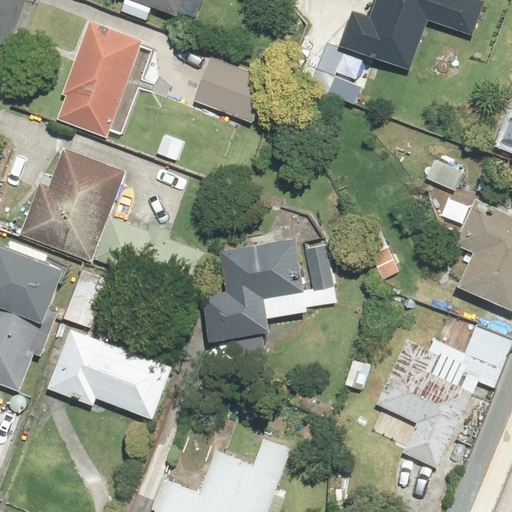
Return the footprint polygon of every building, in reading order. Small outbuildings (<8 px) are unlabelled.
[(148,0),(185,14),(190,0),(148,0)] [(491,0),(389,0),(386,12),(370,6),(358,42),(421,63),(436,18),(481,33),(491,0)] [(118,133),(152,41),(98,22),(64,114),(118,133)] [(216,51),(200,99),(273,124),(289,77),(216,51)] [(481,89),(470,112),(491,122),(502,99),(481,89)] [(511,148),(511,119),(502,144),(511,148)] [(189,143),(166,134),(158,155),(181,164),(189,143)] [(115,215),(131,167),(73,147),(62,180),(46,174),(25,234),(99,259),(203,295),(218,250),(115,215)] [(439,160),(433,176),(464,189),(470,172),(439,160)] [(511,309),(511,208),(481,195),(461,242),(484,251),(467,290),(511,309)] [(310,238),(231,243),(234,290),(212,292),(216,340),(282,335),(279,295),(314,293),(310,238)] [(79,266),(12,241),(0,273),(0,377),(34,390),(79,266)] [(183,362),(80,323),(56,385),(102,402),(106,394),(162,415),(183,362)] [(440,347),(412,335),(384,400),(422,417),(407,452),(446,468),(480,390),(431,369),(440,347)] [(378,363),(358,357),(350,387),(370,392),(378,363)] [(266,461),(227,447),(209,494),(174,481),(162,511),(275,511),(300,444),(275,435),(266,461)] [(380,439),(365,447),(391,503),(407,496),(380,439)]
